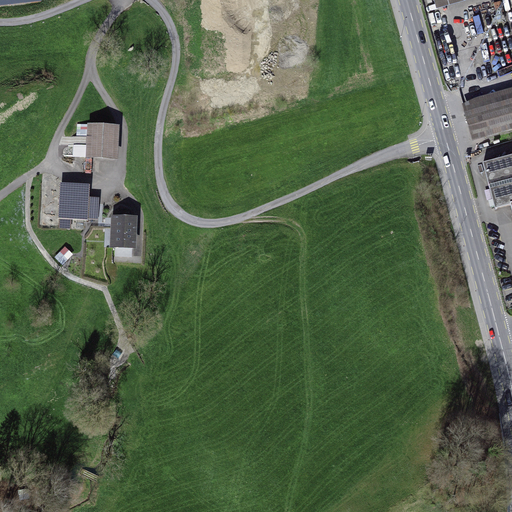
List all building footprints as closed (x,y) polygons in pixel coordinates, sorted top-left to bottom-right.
[(461,0),(424,0),(427,9),(461,0)] [(511,88),(458,104),(469,143),(511,130),(511,88)] [(89,157),(91,127),(76,126),(75,136),(74,136),(73,156),(89,157)] [(91,127),(89,157),(114,158),(116,128),(91,127)] [(511,155),(480,164),(491,207),(507,203),(511,219),(511,155)] [(86,191),(63,190),(61,217),(85,219),(85,218),(95,218),(96,204),(97,204),(97,200),(86,200),(86,191)] [(132,218),(112,217),(111,247),(131,248),(132,218)] [(55,257),(63,265),(73,255),(65,247),(55,257)]
